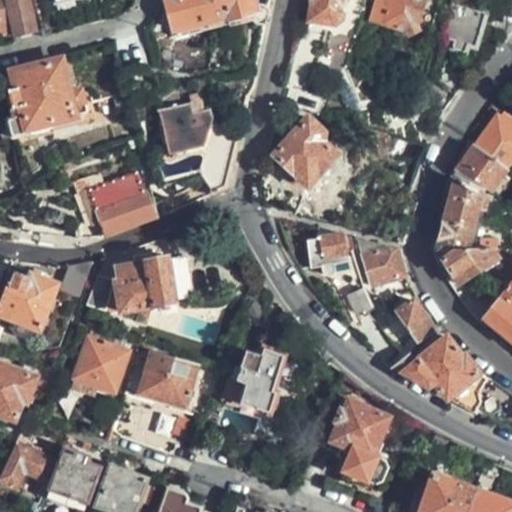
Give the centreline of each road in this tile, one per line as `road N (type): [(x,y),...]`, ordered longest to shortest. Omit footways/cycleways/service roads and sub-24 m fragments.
road 1 (residential): [(246,194),(288,286),(340,347),(386,384),(511,451)]
road 2 (residential): [(511,371),(455,318),(424,272),(416,222),(433,167),(511,53)]
road 3 (residential): [(0,246),(67,255),(145,235),(246,194)]
road 4 (residential): [(285,0),(246,194)]
road 5 (residential): [(148,0),(143,16),(119,29),(0,56)]
